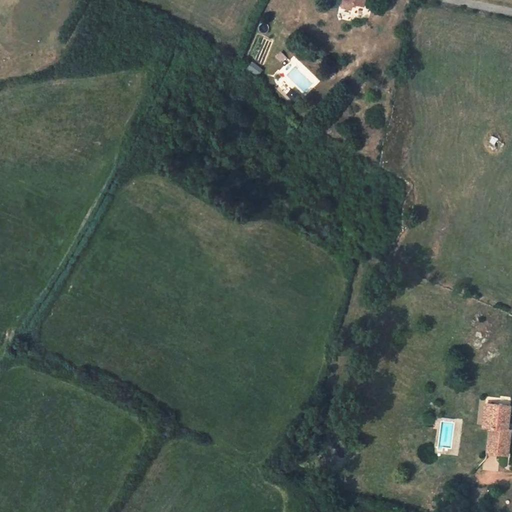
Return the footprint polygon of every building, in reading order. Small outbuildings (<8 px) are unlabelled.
[(344,0),(342,9),(352,11),(353,5),(364,7),(365,0),(344,0)] [(280,64),(287,59),(282,51),(275,55),(280,64)] [(257,76),(263,69),(252,60),(246,68),(257,76)] [(497,140),(491,136),(488,142),(494,145),(497,140)] [(490,416),(483,415),(482,426),(489,427),(487,451),(508,453),(509,430),(507,429),(509,406),(490,404),(490,416)]
